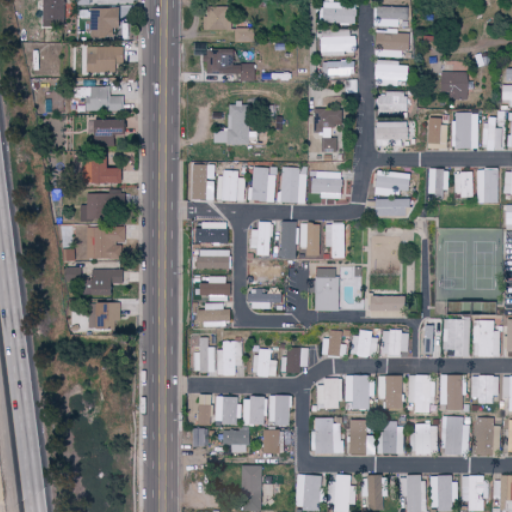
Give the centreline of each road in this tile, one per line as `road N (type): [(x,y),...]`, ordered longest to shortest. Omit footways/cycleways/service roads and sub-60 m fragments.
road 1 (secondary): [(163,511),(165,0)]
road 2 (motorway): [(43,511),(0,167)]
